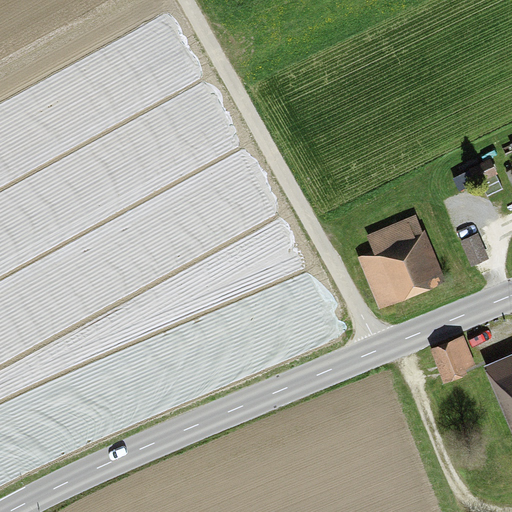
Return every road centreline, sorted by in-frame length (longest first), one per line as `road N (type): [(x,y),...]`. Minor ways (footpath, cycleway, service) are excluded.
road 1 (secondary): [(380,348),(8,511)]
road 2 (unclassified): [(186,0),(380,348)]
road 3 (secondary): [(511,294),(380,348)]
